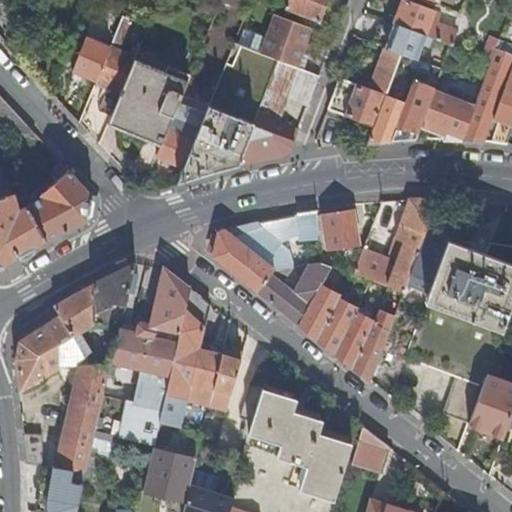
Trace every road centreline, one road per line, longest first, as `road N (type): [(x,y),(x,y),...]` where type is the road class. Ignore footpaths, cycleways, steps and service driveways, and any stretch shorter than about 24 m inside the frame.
road 1 (residential): [(145,226),(498,511)]
road 2 (secondary): [(511,179),(409,173),(295,187)]
road 3 (residential): [(0,69),(145,226)]
road 4 (residential): [(295,187),(364,0)]
road 5 (secondary): [(145,226),(0,308)]
road 6 (secondary): [(295,187),(145,226)]
road 7 (residential): [(10,511),(0,373)]
